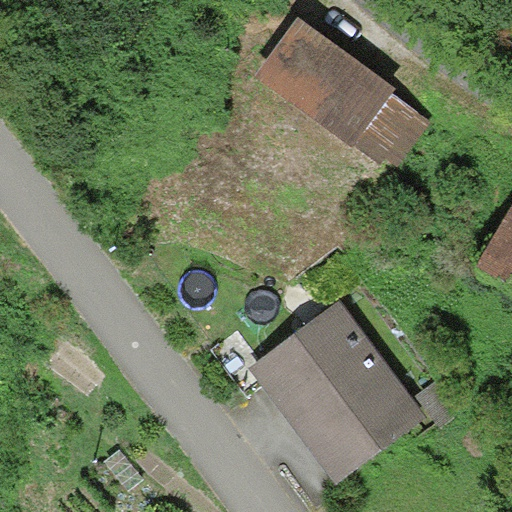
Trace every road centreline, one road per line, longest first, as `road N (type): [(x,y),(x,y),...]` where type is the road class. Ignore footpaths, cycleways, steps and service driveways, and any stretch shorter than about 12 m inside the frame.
road 1 (residential): [(0,171),(258,511)]
road 2 (residential): [(511,97),(396,22),(377,0)]
